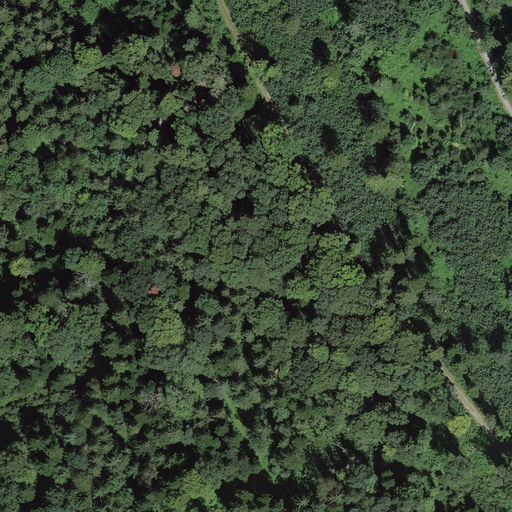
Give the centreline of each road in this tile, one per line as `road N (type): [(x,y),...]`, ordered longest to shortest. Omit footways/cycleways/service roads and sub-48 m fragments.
road 1 (track): [(215,0),(325,213),(511,457)]
road 2 (track): [(511,111),(460,0)]
